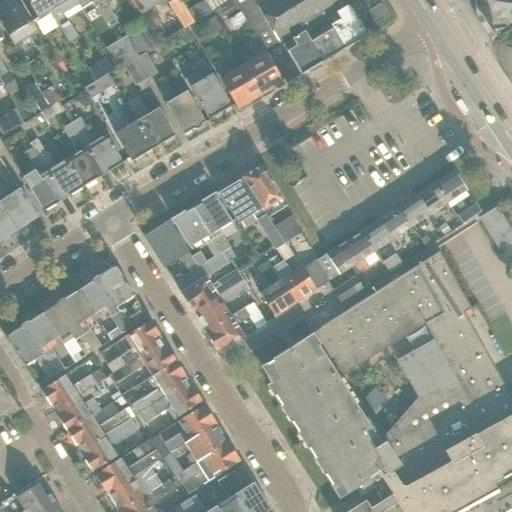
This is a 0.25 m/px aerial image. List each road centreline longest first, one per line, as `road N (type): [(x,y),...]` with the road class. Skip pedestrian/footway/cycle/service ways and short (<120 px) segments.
road 1 (unclassified): [(111,219),(436,29)]
road 2 (residential): [(292,511),(111,219)]
road 3 (unknown): [(200,363),(356,265)]
road 4 (residential): [(90,511),(0,354)]
road 5 (secondary): [(511,144),(436,29)]
road 6 (unclassified): [(0,288),(111,219)]
